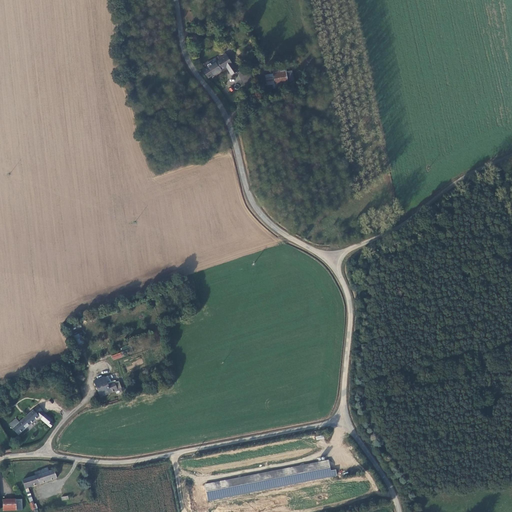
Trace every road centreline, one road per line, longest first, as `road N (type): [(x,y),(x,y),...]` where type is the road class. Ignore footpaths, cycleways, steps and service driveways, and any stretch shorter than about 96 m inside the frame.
road 1 (unclassified): [(176,0),(182,47),(227,120),(254,206),(332,262)]
road 2 (unclassified): [(344,418),(133,460),(41,454)]
road 3 (unclassified): [(511,155),(454,181),(332,262)]
road 4 (unclassified): [(332,262),(349,297),(344,418)]
